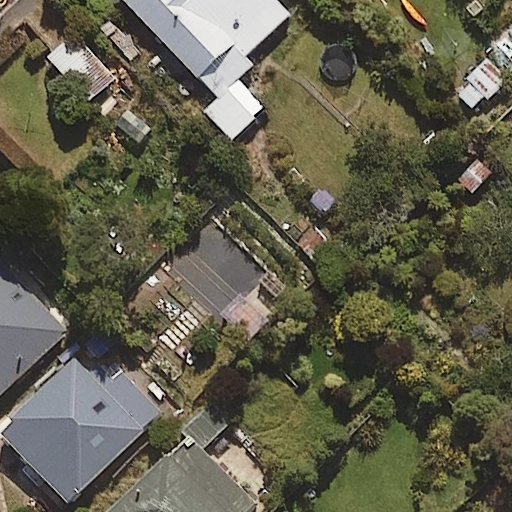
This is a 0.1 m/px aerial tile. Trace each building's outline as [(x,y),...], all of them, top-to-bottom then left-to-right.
[(269,0),(121,0),(116,6),(213,109),(202,118),(231,149),(264,118),(228,80),(290,22),(269,0)] [(511,84),(511,43),(509,40),(451,98),(475,122),(511,84)] [(0,405),(69,338),(0,267),(0,405)] [(72,511),(164,418),(94,350),(0,447),(67,511),(72,511)] [(232,423),(215,405),(182,436),(199,454),(232,423)] [(255,511),(188,448),(126,511),(255,511)]
